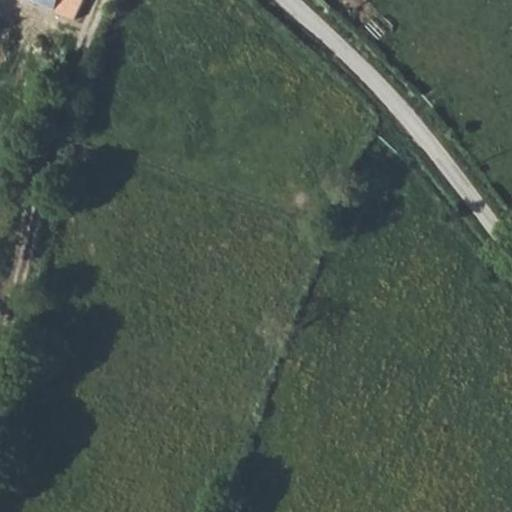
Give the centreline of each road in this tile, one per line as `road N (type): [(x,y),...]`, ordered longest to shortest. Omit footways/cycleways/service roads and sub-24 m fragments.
road 1 (track): [(98,0),(45,185),(0,392)]
road 2 (unclassified): [(288,0),(426,125),(511,252)]
